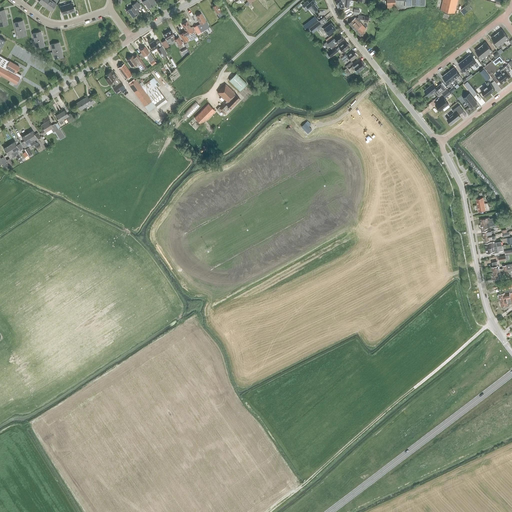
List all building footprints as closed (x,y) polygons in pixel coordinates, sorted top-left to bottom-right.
[(51,11),(56,4),(50,0),(49,0),(45,6),(51,11)] [(315,12),(318,9),(315,5),(316,4),(313,0),(309,3),(308,1),(302,5),(304,8),(306,6),(313,13),(314,12),(315,12)] [(349,7),(349,0),(344,0),(345,0),(342,0),(338,0),(335,1),(339,9),(344,7),(344,6),(349,7)] [(396,0),(396,6),(396,10),(406,8),(406,6),(411,5),(411,0),(396,0)] [(442,0),(440,10),(454,13),(457,0),(442,0)] [(136,9),(140,6),(137,1),(132,5),(133,6),(127,10),(133,17),(139,13),(136,9)] [(72,3),(66,5),(69,13),(75,11),(72,3)] [(464,13),(472,8),(469,3),(461,9),(464,13)] [(219,17),(225,14),(222,10),(221,11),(217,4),(213,6),(217,13),(219,17)] [(66,5),(60,6),(63,15),(69,13),(66,5)] [(206,21),(201,13),(196,16),(199,21),(198,21),(200,24),(201,24),(204,29),(209,26),(206,21)] [(368,22),(369,17),(364,16),(358,15),(358,18),(355,18),(353,20),(349,24),(356,31),(360,27),(358,25),(360,22),(359,21),(360,20),(360,19),(363,20),(363,21),(368,22)] [(303,26),(307,30),(319,21),(315,16),(303,26)] [(16,30),(24,28),(23,21),(14,23),(16,30)] [(319,21),(314,25),(309,29),(313,33),(322,25),(319,21)] [(191,27),(190,28),(187,22),(182,24),(186,31),(184,32),(180,35),(184,42),(188,40),(187,38),(189,37),(189,38),(195,35),(191,27)] [(365,24),(362,25),(360,22),(358,25),(360,27),(356,31),(360,36),(364,32),(364,31),(366,29),(367,28),(366,27),(366,26),(365,24)] [(329,34),(336,29),(331,23),(327,27),(326,25),(319,31),(321,35),(326,31),(329,34)] [(18,37),(26,35),(24,28),(16,30),(18,37)] [(496,33),(503,43),(506,40),(507,42),(509,40),(508,39),(509,39),(501,29),(496,33)] [(178,46),(182,43),(179,37),(175,38),(174,35),(171,30),(163,35),(166,40),(171,37),(173,41),(174,40),(178,46)] [(34,41),(43,39),(41,31),(33,34),(34,41)] [(496,33),(491,38),(498,47),(499,48),(502,46),(501,45),(503,43),(496,33)] [(341,35),(340,35),(340,34),(334,39),(333,37),(324,44),(326,47),(330,46),(332,48),(344,39),(342,37),(342,36),(341,35)] [(36,48),(45,46),(43,39),(34,41),(36,48)] [(167,55),(161,46),(159,47),(155,40),(149,44),(152,50),(156,48),(162,58),(167,55)] [(348,44),(345,41),(339,47),(336,49),(335,47),(327,53),(331,57),(341,49),(343,52),(350,47),(349,46),(350,45),(348,44)] [(53,52),(61,50),(59,42),(51,44),(53,52)] [(480,46),(487,56),(490,53),(491,54),(493,53),(492,52),(493,51),(485,42),(480,46)] [(480,46),(474,50),(482,60),(482,59),(483,61),(485,59),(485,58),(487,56),(480,46)] [(149,53),(145,47),(143,48),(142,48),(140,49),(140,50),(144,56),(146,55),(150,61),(153,59),(149,53)] [(55,59),(63,57),(61,50),(53,52),(55,59)] [(351,61),(357,56),(353,51),(350,53),(347,55),(346,54),(341,58),(344,62),(349,58),(351,61)] [(145,66),(136,54),(133,56),(132,56),(130,57),(129,57),(127,58),(127,59),(127,60),(132,67),(135,65),(136,66),(138,65),(141,69),(145,66)] [(474,64),(476,67),(478,65),(469,54),(464,59),(470,67),(474,64)] [(0,55),(0,76),(1,75),(16,84),(21,76),(16,73),(19,67),(9,61),(0,55)] [(495,64),(500,61),(501,63),(503,61),(500,56),(493,61),(495,64)] [(458,63),(467,75),(469,73),(466,70),(470,67),(464,59),(458,63)] [(358,72),(365,66),(361,61),(357,64),(356,64),(353,66),(348,70),(351,73),(356,69),(358,72)] [(135,78),(132,74),(132,75),(124,64),(118,68),(126,79),(125,80),(129,84),(149,112),(156,107),(157,109),(167,102),(156,87),(159,84),(154,77),(144,85),(137,76),(135,78)] [(502,73),(496,77),(501,84),(511,77),(508,73),(507,72),(510,70),(506,66),(500,70),(502,73)] [(447,72),(454,80),(458,77),(460,80),(462,78),(453,67),(447,72)] [(114,74),(112,70),(105,75),(110,82),(111,81),(111,82),(113,81),(116,85),(112,87),(117,91),(120,89),(121,89),(124,87),(117,77),(117,76),(115,73),(114,74)] [(442,76),(451,87),(453,86),(450,82),(454,80),(447,72),(442,76)] [(236,73),(229,80),(240,91),(247,84),(236,73)] [(488,85),(481,91),(486,97),(496,89),(489,81),(487,83),(488,85)] [(225,114),(240,99),(234,93),(235,93),(226,84),(217,92),(227,101),(220,107),(219,107),(217,109),(219,112),(221,110),(225,114)] [(428,96),(437,90),(432,84),(424,91),(428,96)] [(471,84),(467,87),(472,93),(476,91),(471,84)] [(442,94),(446,98),(451,94),(448,89),(442,94)] [(471,108),(477,103),(469,93),(469,94),(464,99),(463,98),(471,108)] [(92,104),(95,103),(91,97),(88,99),(87,97),(76,103),(80,110),(91,103),(92,104)] [(440,111),(448,104),(443,98),(435,105),(440,111)] [(185,112),(189,117),(201,106),(196,101),(185,112)] [(201,125),(215,111),(208,104),(194,118),(201,125)] [(464,111),(459,105),(452,110),(454,113),(447,119),(451,124),(461,117),(459,115),(464,111)] [(70,113),(68,115),(65,110),(55,116),(60,124),(63,123),(62,120),(65,118),(69,123),(74,120),(70,113)] [(60,128),(58,129),(55,123),(52,125),(49,120),(41,125),(43,129),(40,131),(43,135),(46,133),(46,132),(51,129),(53,132),(54,132),(56,135),(62,131),(60,128)] [(308,133),(312,130),(309,126),(311,124),(307,121),(305,123),(301,127),(308,133)] [(41,138),(40,136),(38,133),(35,134),(33,130),(27,134),(34,145),(35,147),(38,145),(37,142),(36,143),(34,140),(37,138),(38,139),(41,138)] [(31,146),(34,145),(27,134),(21,137),(24,141),(21,143),(24,148),(27,146),(26,145),(29,143),(31,146)] [(20,150),(23,149),(20,144),(17,145),(15,141),(9,145),(16,156),(19,162),(22,160),(18,154),(16,151),(19,149),(20,150)] [(13,157),(16,156),(9,145),(3,148),(8,156),(11,154),(13,157)] [(5,167),(8,165),(3,157),(1,158),(0,156),(0,164),(2,163),(3,165),(5,167)] [(490,226),(495,225),(501,224),(501,221),(497,221),(494,222),(494,221),(481,224),(482,229),(490,227),(490,226)] [(498,251),(503,250),(502,245),(485,248),(486,253),(492,252),(492,253),(499,252),(498,251)] [(510,269),(511,267),(511,263),(503,266),(503,268),(500,269),(500,268),(499,269),(498,266),(492,267),(493,273),(510,269)] [(506,278),(511,276),(511,274),(511,273),(511,267),(510,269),(507,270),(493,273),(494,279),(501,277),(500,274),(501,274),(501,273),(504,273),(506,278)] [(504,293),(498,294),(500,300),(511,297),(511,289),(511,288),(511,284),(502,286),(503,290),(504,293)] [(511,297),(500,300),(501,306),(507,305),(507,304),(511,303),(511,297)]
